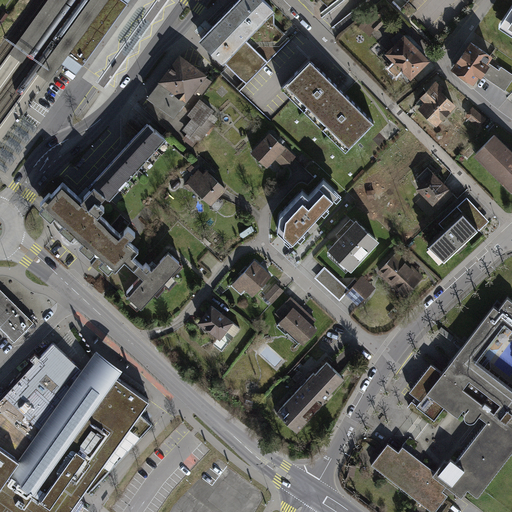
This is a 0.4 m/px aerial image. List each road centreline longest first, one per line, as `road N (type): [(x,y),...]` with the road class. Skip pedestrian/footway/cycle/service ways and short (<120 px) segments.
road 1 (residential): [(392,354),(265,246),(252,244),(225,264),(186,316),(135,349)]
road 2 (tertiary): [(6,209),(49,156),(115,104),(195,0)]
road 3 (tertiary): [(313,493),(135,349)]
road 4 (residential): [(511,126),(444,66),(489,0)]
road 5 (residential): [(392,354),(511,233)]
road 6 (tertiary): [(135,349),(12,242)]
road 7 (residential): [(313,493),(392,354)]
